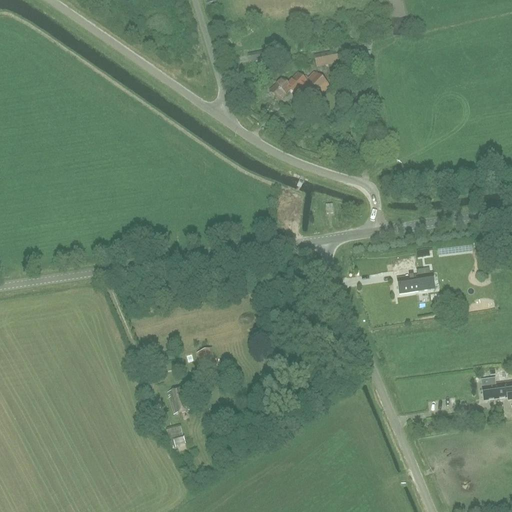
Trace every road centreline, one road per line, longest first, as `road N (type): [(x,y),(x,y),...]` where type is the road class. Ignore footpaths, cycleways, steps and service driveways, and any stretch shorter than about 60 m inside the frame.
road 1 (unclassified): [(375,231),(366,186),(272,152),(49,0)]
road 2 (tertiary): [(0,287),(325,239)]
road 3 (unclassified): [(431,511),(325,239)]
road 4 (tertiary): [(375,231),(511,213)]
